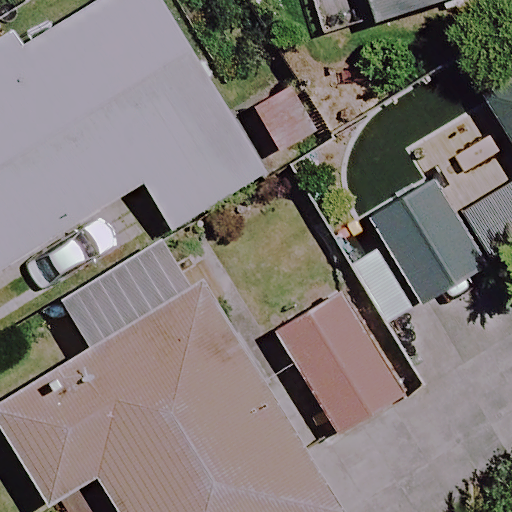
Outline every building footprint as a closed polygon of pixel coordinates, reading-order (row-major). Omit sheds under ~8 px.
[(268,179),(160,0),(109,0),(30,48),(22,34),(0,47),(0,271),(144,185),(174,236),(268,179)] [(447,0),(374,0),(381,22),(447,0)] [(511,91),(489,105),(511,142),(511,91)] [(492,270),(421,169),(360,212),(430,313),(492,270)] [(346,511),(204,288),(0,416),(0,429),(51,510),(99,480),(119,511),(346,511)] [(410,395),(351,296),(282,337),(342,436),(410,395)]
